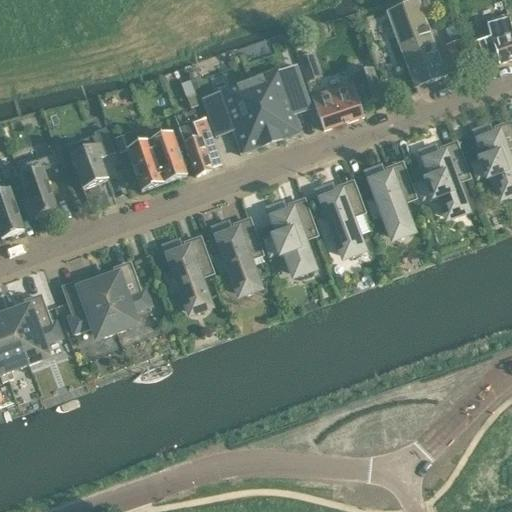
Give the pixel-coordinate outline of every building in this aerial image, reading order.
[(414,0),(404,0),(382,8),(411,84),(441,73),(414,0)] [(486,33),(469,39),(478,63),(493,58),(494,60),(511,53),(511,39),(506,20),(505,16),(503,9),(481,15),(483,21),(486,33)] [(448,23),(440,26),(445,40),(441,42),(451,68),(462,64),(448,23)] [(310,50),(293,56),(302,79),(318,73),(310,50)] [(181,62),(172,66),(178,82),(187,78),(181,62)] [(274,67),(244,77),(267,141),(297,131),(290,112),(308,106),(292,62),(275,68),(274,67)] [(348,79),(307,93),(319,127),(319,128),(359,114),(358,109),(354,98),(358,97),(359,102),(378,96),(368,66),(350,72),(355,87),(351,89),(348,79)] [(218,97),(201,104),(211,134),(229,128),(237,152),(267,141),(244,77),(215,88),(218,97)] [(397,83),(382,89),(385,96),(400,91),(397,83)] [(201,117),(174,126),(179,140),(190,174),(207,168),(206,165),(217,161),(206,131),(206,132),(201,117)] [(483,124),(470,129),(480,156),(475,158),(474,159),(473,159),(472,160),(472,161),(471,162),(470,163),(470,164),(470,165),(470,167),(471,168),(471,169),(472,170),(473,171),(474,171),(475,172),(476,172),(477,172),(478,172),(480,172),(481,172),(483,177),(487,175),(492,187),(493,189),(494,191),(496,192),(497,193),(499,194),(501,194),(503,194),(505,194),(507,194),(509,193),(510,192),(511,190),(511,189),(511,175),(504,155),(511,151),(511,138),(505,120),(492,125),(493,130),(487,133),(483,124)] [(91,132),(64,143),(68,152),(65,153),(78,187),(103,177),(95,156),(100,154),(99,153),(111,149),(101,124),(89,129),(91,132)] [(167,131),(144,139),(159,181),(182,173),(167,131)] [(117,132),(110,134),(115,149),(122,147),(117,132)] [(144,139),(122,147),(136,188),(159,181),(144,139)] [(429,144),(416,149),(426,177),(421,179),(420,179),(419,180),(418,180),(418,181),(417,182),(416,183),(416,185),(416,186),(416,187),(417,188),(417,189),(418,190),(419,191),(420,192),(421,192),(422,193),(423,193),(424,193),(426,193),(427,192),(429,197),(433,195),(438,208),(439,209),(440,211),(442,212),(443,213),(445,214),(447,215),(449,215),(451,215),(453,214),(455,213),(456,212),(458,211),(459,209),(460,207),(460,205),(460,203),(460,201),(460,199),(452,179),(464,175),(451,140),(437,146),(439,151),(433,153),(429,144)] [(52,149),(11,164),(14,171),(18,183),(30,217),(53,208),(38,167),(56,161),(52,149)] [(375,164),(362,170),(372,197),(371,197),(370,198),(369,199),(368,200),(368,201),(367,202),(367,203),(367,204),(367,206),(367,207),(368,208),(368,209),(369,210),(370,210),(371,211),(373,211),(374,211),(375,211),(376,211),(377,211),(384,228),(385,230),(386,231),(387,233),(389,234),(391,235),(393,235),(395,235),(397,235),(398,235),(400,234),(402,233),(403,231),(404,230),(405,228),(406,226),(406,224),(406,222),(405,220),(397,200),(410,195),(408,191),(397,161),(383,166),(385,171),(379,173),(375,164)] [(14,171),(0,176),(0,235),(20,229),(5,187),(18,183),(14,171)] [(326,183),(312,188),(323,216),(322,216),(321,217),(320,217),(319,218),(318,219),(318,221),(317,222),(317,223),(318,224),(318,225),(318,226),(319,227),(320,228),(321,229),(322,230),(323,230),(324,230),(326,230),(327,230),(328,229),(334,247),(335,248),(337,250),(338,251),(340,253),(341,253),(343,254),(345,254),(347,254),(349,253),(351,252),(352,251),(354,250),(355,248),(356,246),(356,245),(356,243),(356,241),(356,239),(346,214),(359,209),(348,180),(334,185),(336,190),(329,192),(326,183)] [(263,242),(263,243),(263,244),(264,245),(264,246),(265,247),(266,248),(267,249),(268,249),(269,250),(270,250),(271,250),(272,250),(274,249),(275,254),(280,252),(285,265),(286,267),(287,268),(288,270),(290,271),(292,272),(294,272),(296,272),(298,272),(299,272),(301,271),(303,270),(304,268),(305,267),(306,265),(307,263),(307,261),(307,259),(306,257),(299,237),(311,232),(299,198),(285,203),(287,208),(280,210),(277,201),(263,206),(274,234),(269,236),(267,236),(266,237),(265,237),(265,238),(264,239),(264,240),(263,242)] [(223,221),(209,226),(219,253),(218,254),(217,254),(216,255),(215,256),(215,257),(214,258),(214,259),(214,261),(214,262),(214,263),(215,264),(215,265),(216,266),(217,267),(218,267),(220,268),(221,268),(222,268),(223,268),(224,267),(231,285),(232,286),(233,288),(234,289),(236,290),(238,291),(240,292),(241,292),(243,292),(245,291),(247,290),(249,289),(250,288),(251,286),(252,284),(253,282),(253,281),(253,279),(252,277),(245,256),(257,252),(244,217),(231,223),(233,227),(226,230),(223,221)] [(260,225),(250,229),(253,237),(263,233),(260,225)] [(173,239),(160,244),(170,272),(169,272),(168,273),(167,273),(166,274),(165,275),(165,276),(164,278),(164,279),(164,280),(165,281),(165,282),(166,283),(167,284),(168,285),(169,285),(170,286),(171,286),(172,286),(174,286),(175,285),(181,303),(182,305),(183,306),(185,308),(186,309),(188,309),(190,310),(192,310),(194,310),(196,309),(197,309),(199,307),(200,306),(202,304),(202,303),(203,301),(203,299),(203,297),(202,295),(195,275),(207,270),(195,236),(181,241),(183,246),(177,248),(173,239)] [(158,252),(147,256),(150,265),(161,260),(158,252)] [(113,271),(94,278),(112,329),(121,326),(123,326),(124,325),(126,324),(127,323),(128,321),(129,320),(129,318),(129,316),(129,314),(129,312),(128,311),(127,308),(137,305),(138,305),(139,304),(140,303),(141,302),(141,301),(142,300),(142,299),(142,298),(142,297),(142,296),(141,294),(141,293),(140,293),(139,292),(138,291),(137,291),(135,291),(134,291),(133,291),(132,291),(131,292),(130,288),(134,287),(125,261),(111,266),(113,271)] [(73,280),(59,285),(68,310),(72,309),(74,312),(73,313),(71,313),(70,314),(69,314),(69,315),(68,316),(67,317),(67,319),(67,320),(67,321),(67,322),(68,323),(69,324),(69,325),(70,326),(72,327),(73,327),(74,327),(75,327),(76,327),(77,326),(87,323),(88,325),(89,327),(90,329),(91,330),(92,331),(94,332),(95,333),(97,334),(99,334),(104,333),(112,329),(94,278),(75,285),(73,280)] [(24,304),(5,311),(23,362),(32,359),(34,358),(36,357),(37,356),(38,354),(39,352),(40,351),(40,349),(40,347),(40,345),(39,343),(38,341),(48,337),(49,337),(50,336),(51,336),(52,335),(52,334),(53,333),(53,331),(53,330),(53,329),(53,328),(52,327),(52,326),(51,325),(50,324),(49,324),(48,323),(46,323),(45,323),(44,323),(43,324),(42,324),(41,321),(45,319),(35,294),(22,299),(24,304)] [(5,311),(0,312),(0,366),(4,378),(9,376),(7,368),(23,362),(5,311)]
